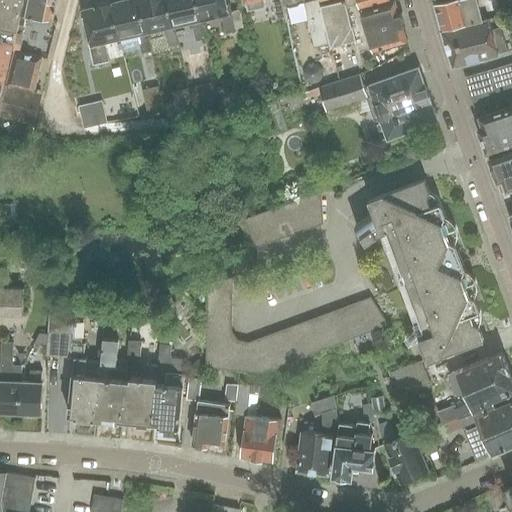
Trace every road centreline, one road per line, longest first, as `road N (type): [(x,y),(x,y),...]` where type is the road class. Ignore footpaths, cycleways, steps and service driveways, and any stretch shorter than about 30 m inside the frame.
road 1 (residential): [(0,453),(153,467),(381,511)]
road 2 (residential): [(511,266),(420,0)]
road 3 (residential): [(401,511),(511,466)]
